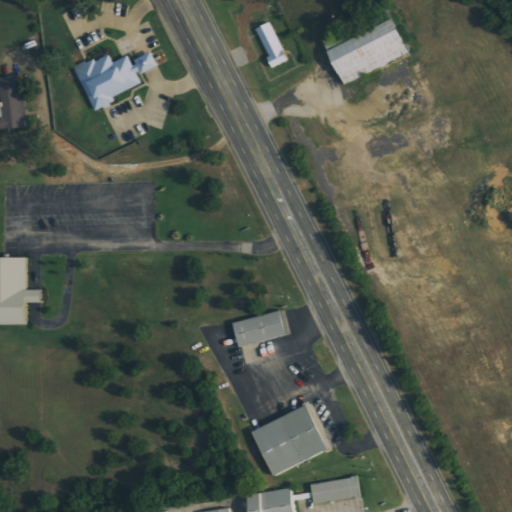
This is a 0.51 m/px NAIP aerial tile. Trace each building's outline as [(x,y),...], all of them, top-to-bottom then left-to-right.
[(327,40),(347,85),(414,54),(398,19),(348,42),(344,32),(327,40)] [(257,30),(276,68),(291,61),(272,23),(257,30)] [(75,67),(97,112),(117,102),(115,97),(144,83),(130,55),(115,63),(112,55),(97,62),(96,60),(88,64),(87,62),(75,67)] [(0,77),(0,86),(4,118),(0,118),(0,130),(29,128),(25,88),(21,89),(19,75),(0,77)] [(0,257),(0,325),(29,325),(29,304),(44,304),(44,290),(30,290),(29,257),(0,257)] [(237,324),(243,347),(290,335),(284,311),(237,324)] [(263,361),(260,345),(242,349),(246,365),(263,361)] [(256,433),(277,476),(332,450),(311,406),(256,433)] [(364,497),(361,478),(314,485),(317,504),(364,497)] [(253,511),(297,511),(295,490),(251,495),(253,511)]
